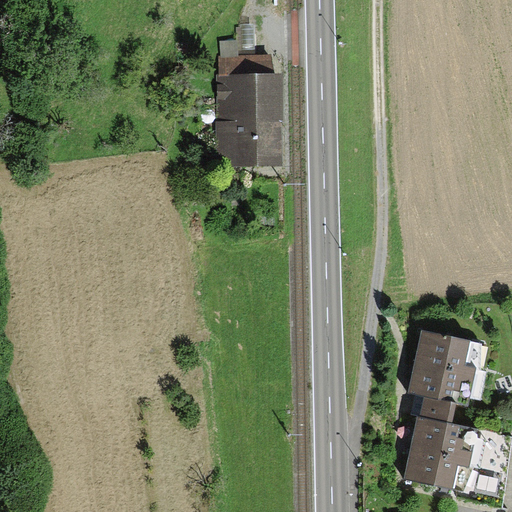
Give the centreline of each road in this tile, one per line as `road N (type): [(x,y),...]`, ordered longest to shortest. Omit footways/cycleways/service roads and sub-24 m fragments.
road 1 (primary): [(315,0),(330,511)]
road 2 (track): [(329,476),(349,437),(380,255),(377,0)]
